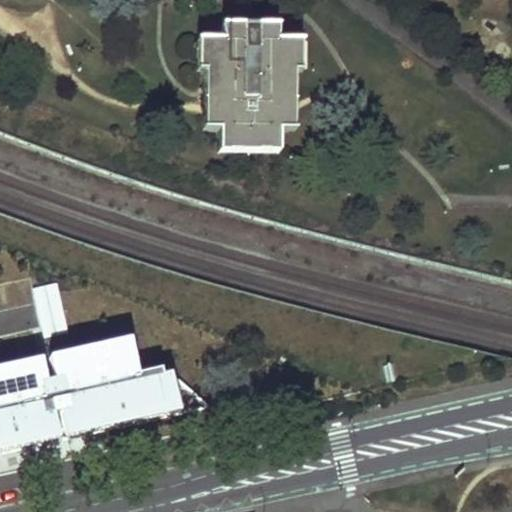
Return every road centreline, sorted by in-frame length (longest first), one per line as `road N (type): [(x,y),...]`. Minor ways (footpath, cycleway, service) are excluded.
road 1 (primary): [(511,404),(72,511)]
road 2 (primary): [(172,511),(511,437)]
